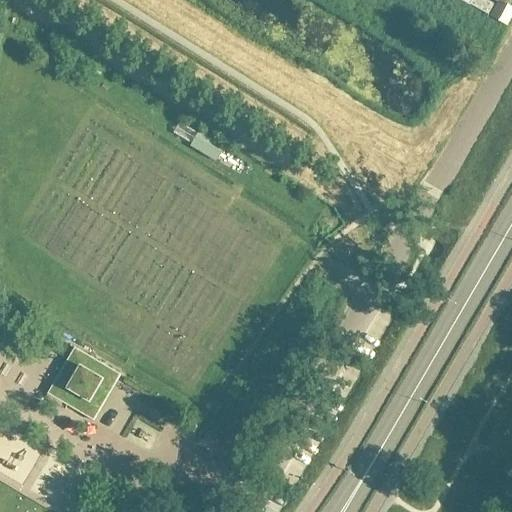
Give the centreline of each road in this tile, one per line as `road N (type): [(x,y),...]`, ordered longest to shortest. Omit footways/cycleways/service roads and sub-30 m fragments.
road 1 (unclassified): [(245,511),(511,55)]
road 2 (secondary): [(338,511),(511,222)]
